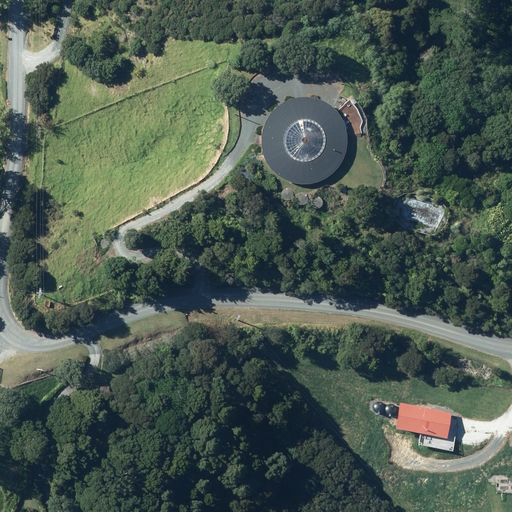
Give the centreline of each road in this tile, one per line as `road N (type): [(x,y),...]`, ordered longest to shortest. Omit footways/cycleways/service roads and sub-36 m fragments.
road 1 (residential): [(0,328),(22,343),(47,344),(161,304),(235,298),(382,309),(511,348)]
road 2 (residential): [(22,0),(20,132),(0,247)]
